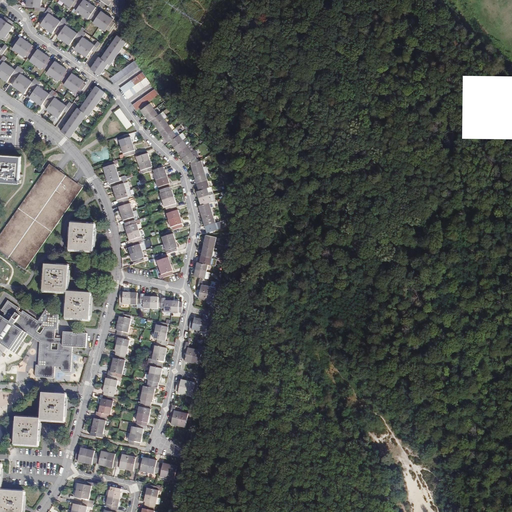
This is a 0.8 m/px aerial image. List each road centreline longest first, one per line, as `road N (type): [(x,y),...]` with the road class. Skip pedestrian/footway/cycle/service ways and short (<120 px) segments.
road 1 (track): [(368,406),(332,361),(314,249),(324,173),(305,125)]
road 2 (residential): [(180,290),(194,224),(182,171),(85,71)]
road 3 (unclassified): [(116,278),(105,209),(76,156),(0,97)]
road 4 (unclassified): [(65,471),(116,278)]
road 5 (residential): [(179,452),(155,439),(188,300),(180,290)]
road 6 (track): [(281,0),(305,125)]
